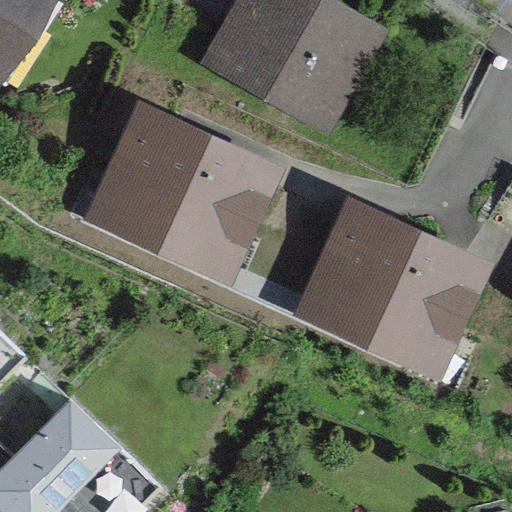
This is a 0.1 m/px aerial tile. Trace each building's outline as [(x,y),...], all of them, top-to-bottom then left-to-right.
[(0,0),(0,89),(2,90),(59,0),(0,0)] [(391,30),(337,0),(182,0),(223,23),(198,65),(329,139),(391,30)] [(231,287),(286,167),(137,99),(81,219),(231,287)] [(438,383),(493,262),(344,194),(288,314),(438,383)] [(0,387),(28,358),(0,330),(0,387)] [(133,511),(160,485),(70,398),(0,469),(0,511),(1,511),(133,511)]
